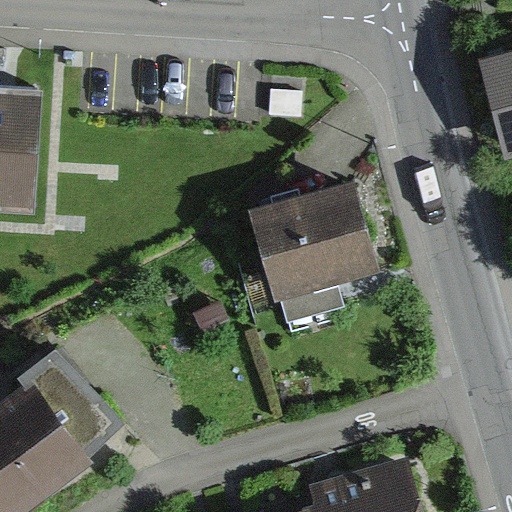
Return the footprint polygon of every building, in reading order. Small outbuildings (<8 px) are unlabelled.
[(511,37),(479,46),(504,148),(511,146),(511,37)] [(54,108),(0,103),(0,208),(47,212),(54,108)] [(376,193),(282,223),(308,307),(402,277),(376,193)] [(44,511),(132,435),(69,364),(0,424),(0,499),(11,511),(44,511)] [(444,511),(432,462),(341,486),(347,511),(444,511)]
